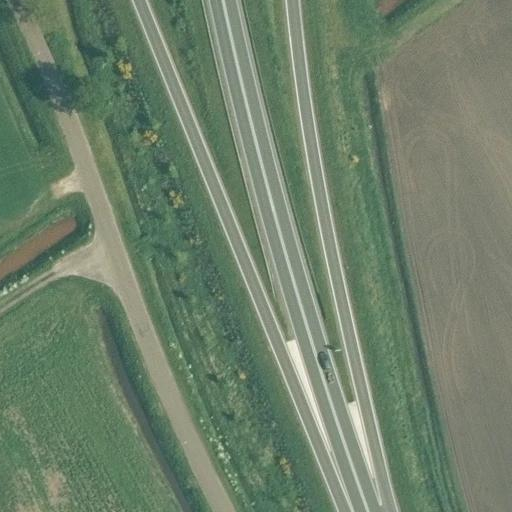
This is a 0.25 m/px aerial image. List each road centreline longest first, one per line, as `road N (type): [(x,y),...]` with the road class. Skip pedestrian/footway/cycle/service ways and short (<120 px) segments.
road 1 (trunk): [(133,0),(344,511)]
road 2 (unclassified): [(222,511),(186,446),(61,102),(14,0)]
road 3 (trunk): [(365,511),(243,102),(222,0)]
road 4 (trunk): [(384,511),(350,375),(291,0)]
